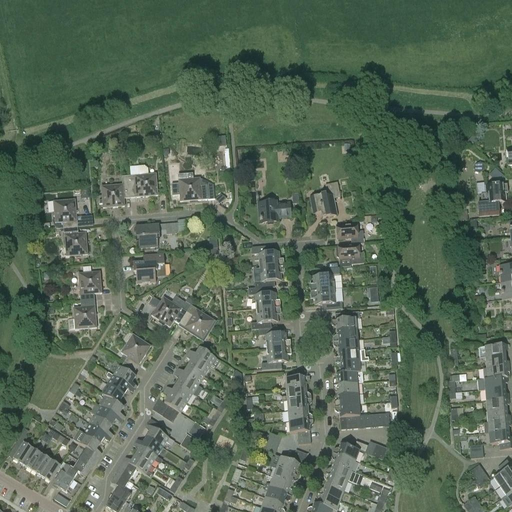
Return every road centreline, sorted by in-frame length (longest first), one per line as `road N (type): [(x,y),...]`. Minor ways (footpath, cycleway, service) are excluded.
road 1 (residential): [(296,241),(258,242),(214,211),(114,220),(121,299),(174,335),(174,344),(144,388),(143,420),(106,476),(96,511)]
road 2 (residential): [(326,434),(320,362),(302,354),(299,316)]
